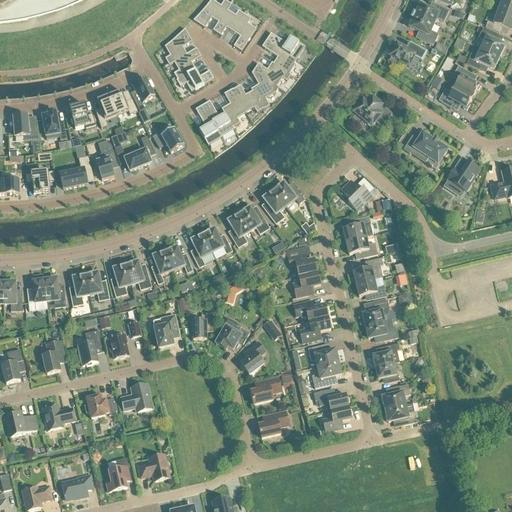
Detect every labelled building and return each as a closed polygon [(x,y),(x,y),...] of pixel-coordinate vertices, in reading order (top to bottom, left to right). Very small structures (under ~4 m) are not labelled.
[(0,0),(0,27),(4,28),(20,25),(31,23),(47,19),(59,16),(71,11),(85,5),(93,0),(0,0)] [(152,10),(143,0),(135,0),(132,3),(142,16),(151,9),(152,11),(152,10)] [(143,0),(152,10),(159,4),(158,3),(156,1),(157,0),(162,0),(163,0),(143,0)] [(437,0),(436,3),(451,8),(453,0),(437,0)] [(498,11),(496,14),(511,19),(511,5),(510,5),(511,0),(497,0),(503,2),(501,4),(499,7),(498,9),(498,11)] [(213,33),(213,34),(231,7),(225,3),(221,8),(211,2),(206,10),(199,17),(193,23),(205,31),(212,21),(218,25),(213,33)] [(142,16),(132,3),(123,9),(133,24),(134,24),(133,23),(142,16)] [(414,16),(413,18),(433,27),(436,21),(444,24),(449,13),(435,6),(432,13),(418,7),(417,8),(415,8),(413,14),(414,16)] [(231,7),(213,34),(221,39),(226,30),(233,35),(245,17),(238,13),(235,18),(228,13),(231,7)] [(133,24),(123,9),(114,15),(124,30),(133,24)] [(453,19),(461,22),(463,16),(455,13),(453,19)] [(511,30),(511,19),(496,14),(495,16),(495,20),(494,23),(494,24),(493,26),(488,24),(485,30),(499,35),(501,29),(511,33),(511,30)] [(124,30),(114,15),(105,21),(113,35),(123,29),(124,31),(124,30)] [(245,17),(233,35),(240,39),(233,49),(241,54),(256,32),(248,26),(251,21),(245,17)] [(466,23),(472,26),(475,20),(469,17),(466,23)] [(433,27),(413,18),(412,20),(410,21),(407,26),(408,28),(408,29),(422,36),(419,42),(433,48),(438,37),(431,33),(433,27)] [(113,35),(105,21),(96,26),(103,41),(113,35)] [(103,41),(96,26),(84,31),(91,47),(102,41),(103,41)] [(484,43),(480,52),(499,60),(505,48),(493,42),(496,37),(482,30),(478,40),(484,43)] [(91,47),(84,31),(73,36),(72,34),(78,53),(79,53),(78,52),(80,51),(88,48),(90,47),(91,47)] [(165,61),(169,68),(197,52),(196,51),(187,57),(183,50),(192,44),(185,32),(172,43),(165,49),(170,58),(165,61)] [(78,53),(72,34),(60,38),(65,57),(66,57),(67,56),(68,56),(76,54),(78,53)] [(271,36),(266,43),(296,63),(305,50),(290,40),(286,46),(271,36)] [(65,57),(60,38),(48,41),(52,61),(53,61),(53,60),(54,60),(63,58),(65,57)] [(52,61),(48,41),(48,43),(38,45),(40,62),(51,60),(51,61),(52,61)] [(272,65),(271,65),(290,78),(291,78),(289,77),(295,67),(294,66),(296,63),(266,43),(262,50),(277,60),(273,66),(272,65)] [(40,62),(38,45),(27,46),(29,63),(30,63),(38,62),(40,62)] [(29,63),(27,46),(17,48),(18,65),(20,65),(20,64),(22,64),(24,64),(27,63),(27,64),(29,63)] [(421,67),(427,55),(415,49),(411,46),(410,46),(409,46),(408,47),(405,52),(397,47),(390,59),(391,60),(389,63),(398,68),(400,65),(409,70),(417,74),(421,67)] [(18,65),(17,48),(6,49),(6,66),(8,66),(8,65),(11,65),(12,65),(15,65),(18,65)] [(197,52),(169,68),(174,65),(179,73),(174,76),(177,82),(176,83),(196,72),(191,65),(201,59),(197,52)] [(499,60),(480,52),(477,59),(471,56),(466,67),(479,73),(482,67),(494,73),(499,60)] [(464,67),(467,61),(459,58),(457,63),(464,67)] [(258,66),(253,74),(279,91),(279,90),(277,89),(282,81),(286,84),(290,78),(271,65),(267,72),(258,66)] [(458,83),(455,89),(472,100),(477,92),(478,93),(481,88),(477,86),(477,87),(467,82),(471,76),(458,69),(452,79),(458,83)] [(196,72),(176,83),(180,90),(186,86),(191,95),(214,82),(209,74),(200,79),(196,72)] [(258,88),(251,92),(263,112),(270,109),(265,102),(276,96),(279,91),(253,74),(252,76),(258,88)] [(436,79),(430,88),(439,93),(444,84),(436,79)] [(145,82),(133,88),(139,100),(134,103),(140,115),(145,112),(146,112),(142,106),(155,100),(145,82)] [(233,92),(232,92),(246,116),(246,115),(254,110),(257,115),(262,112),(263,113),(263,112),(251,92),(252,94),(245,98),(240,88),(233,92)] [(472,100),(455,89),(451,96),(445,92),(438,103),(451,110),(454,104),(464,110),(463,111),(466,113),(469,108),(468,107),(472,100)] [(230,107),(222,111),(234,132),(233,130),(240,126),(237,121),(246,116),(232,92),(224,97),(230,107)] [(138,115),(132,102),(125,104),(121,94),(109,99),(117,120),(118,120),(117,119),(128,114),(130,118),(138,115)] [(117,120),(109,99),(97,103),(101,114),(96,116),(101,132),(108,129),(106,124),(117,120)] [(354,114),(353,115),(355,117),(351,122),(360,128),(364,124),(371,130),(376,125),(381,129),(391,116),(382,109),(382,108),(372,100),(367,107),(363,103),(359,107),(357,107),(353,112),(354,114)] [(210,104),(202,108),(221,141),(222,140),(221,139),(234,132),(222,111),(221,112),(224,117),(219,120),(210,104)] [(85,107),(70,112),(75,131),(84,128),(86,134),(97,131),(93,119),(88,120),(85,107)] [(221,141),(202,108),(195,112),(205,129),(199,133),(208,149),(221,141)] [(147,118),(145,112),(140,115),(139,116),(141,121),(147,118)] [(68,142),(65,128),(59,129),(56,115),(48,116),(49,118),(43,119),(48,143),(61,140),(62,143),(68,142)] [(39,143),(37,128),(28,129),(28,119),(14,120),(15,140),(24,139),(24,144),(39,143)] [(158,136),(152,140),(159,152),(165,148),(170,157),(184,149),(174,132),(160,140),(158,136)] [(441,163),(447,153),(437,146),(438,144),(434,141),(433,143),(422,136),(418,142),(412,138),(403,152),(411,157),(414,152),(428,161),(425,165),(429,168),(429,169),(431,171),(432,170),(436,173),(442,164),(441,163)] [(120,147),(117,138),(116,139),(111,141),(114,149),(120,147)] [(151,166),(148,158),(155,155),(147,139),(141,142),(145,153),(124,162),(130,174),(151,166)] [(96,165),(102,184),(114,180),(111,169),(117,167),(113,154),(111,147),(109,148),(108,143),(98,147),(101,157),(100,158),(101,163),(96,165)] [(85,178),(93,176),(88,159),(78,161),(80,169),(68,172),(68,175),(60,177),(63,192),(87,187),(85,178)] [(448,183),(444,189),(455,197),(460,191),(465,194),(479,173),(468,165),(468,164),(462,160),(454,172),(447,182),(448,183)] [(491,189),(494,203),(507,199),(508,201),(511,200),(511,173),(502,176),(504,186),(491,189)] [(55,184),(53,174),(32,177),(34,197),(50,195),(49,185),(55,184)] [(1,179),(2,183),(0,183),(0,198),(20,198),(20,183),(15,183),(15,178),(1,179)] [(350,203),(348,205),(358,215),(373,200),(369,196),(373,191),(364,181),(356,189),(350,184),(341,193),(350,203)] [(278,188),(271,191),(286,210),(295,202),(299,207),(305,203),(292,186),(286,189),(284,186),(279,189),(278,188)] [(286,210),(271,191),(267,196),(268,198),(263,201),(271,212),(267,215),(276,227),(284,221),(280,215),(286,210)] [(482,196),(479,207),(490,204),(488,194),(482,196)] [(391,212),(389,202),(382,204),(383,208),(377,210),(378,215),(391,212)] [(244,212),(237,214),(250,235),(256,231),(260,238),(270,231),(262,218),(257,221),(250,210),(245,214),(244,212)] [(250,235),(237,214),(232,219),(233,221),(228,224),(235,235),(230,238),(238,251),(247,245),(243,239),(250,235)] [(343,232),(346,245),(366,240),(373,239),(368,219),(354,222),(356,229),(343,232)] [(208,233),(201,234),(212,256),(223,250),(226,257),(232,254),(225,241),(220,243),(214,232),(209,234),(208,233)] [(212,256),(201,234),(196,239),(197,241),(192,243),(197,255),(192,257),(199,271),(205,268),(201,261),(212,256)] [(366,240),(346,245),(349,257),(362,254),(363,261),(377,258),(375,246),(368,247),(366,240)] [(277,247),(281,254),(286,250),(282,244),(277,247)] [(171,250),(164,251),(173,274),(184,269),(187,276),(193,274),(187,260),(182,262),(177,250),(171,252),(171,250)] [(173,274),(164,251),(158,255),(159,257),(153,259),(158,271),(153,273),(158,288),(164,286),(161,278),(173,274)] [(296,267),(299,280),(317,275),(314,262),(307,264),(305,258),(301,259),(299,252),(287,255),(290,268),(296,267)] [(353,275),(356,287),(374,282),(383,281),(380,269),(383,268),(381,261),(364,265),(366,272),(353,275)] [(253,269),(250,263),(244,266),(248,272),(253,269)] [(132,288),(125,265),(119,268),(119,270),(114,272),(117,284),(112,286),(116,301),(127,297),(125,290),(132,288)] [(132,265),(125,265),(132,288),(138,286),(141,293),(152,290),(147,275),(142,277),(138,265),(132,266),(132,265)] [(250,276),(253,280),(260,276),(257,271),(250,276)] [(90,298),(85,275),(79,278),(79,280),(73,281),(76,293),(70,294),(73,310),(84,308),(82,300),(90,298)] [(92,275),(85,275),(90,298),(97,297),(99,304),(110,302),(106,287),(101,288),(98,276),(92,277),(92,275)] [(317,275),(299,280),(300,286),(293,287),(296,301),(314,297),(313,290),(320,288),(317,275)] [(397,277),(399,287),(408,285),(407,276),(397,277)] [(44,282),(44,283),(47,304),(54,303),(55,311),(66,310),(64,295),(59,295),(58,289),(57,282),(52,282),(52,281),(44,282)] [(374,282),(356,287),(359,300),(371,297),(373,303),(386,300),(384,288),(376,290),(374,282)] [(47,304),(44,283),(32,284),(33,292),(33,298),(28,299),(29,314),(36,314),(35,305),(47,304)] [(3,286),(4,307),(11,307),(11,315),(22,315),(22,299),(16,299),(16,293),(16,286),(11,286),(11,284),(3,284),(3,286)] [(183,294),(193,291),(191,284),(181,287),(183,294)] [(243,292),(238,284),(229,289),(224,304),(233,307),(236,296),(243,292)] [(400,297),(402,306),(413,303),(411,294),(400,297)] [(178,303),(181,317),(190,315),(187,301),(178,303)] [(376,314),(363,317),(365,329),(384,324),(391,322),(392,323),(396,322),(394,315),(391,314),(389,315),(389,312),(387,302),(374,305),(376,314)] [(302,326),(308,325),(328,320),(325,307),(314,310),(312,303),(293,308),(296,320),(301,319),(302,326)] [(206,343),(206,331),(213,331),(213,316),(206,316),(206,318),(201,318),(201,324),(193,324),(193,343),(206,343)] [(154,330),(159,351),(174,348),(172,341),(179,340),(174,319),(161,322),(161,323),(155,330),(154,330)] [(38,322),(39,328),(50,326),(49,320),(38,322)] [(108,320),(100,322),(101,328),(110,326),(108,320)] [(328,320),(308,325),(310,331),(299,334),(302,346),(321,342),(320,335),(331,333),(328,320)] [(243,347),(249,336),(239,331),(241,329),(227,321),(224,328),(226,329),(216,346),(226,352),(228,349),(233,352),(238,344),(243,347)] [(98,328),(96,322),(85,325),(86,331),(98,328)] [(384,324),(365,329),(368,341),(382,338),(384,344),(398,341),(395,329),(393,330),(392,323),(391,322),(384,324)] [(271,323),(263,329),(267,334),(274,328),(271,323)] [(128,328),(131,341),(141,339),(138,325),(128,328)] [(78,356),(79,362),(81,362),(82,369),(86,368),(87,370),(92,369),(92,367),(98,365),(95,351),(103,349),(99,333),(85,337),(87,346),(78,349),(79,356),(78,356)] [(108,341),(111,354),(112,354),(114,362),(118,361),(120,362),(123,361),(124,359),(129,358),(126,345),(127,345),(125,337),(108,341)] [(47,348),(49,358),(43,359),(47,377),(60,374),(59,367),(66,366),(61,344),(47,348)] [(243,357),(247,362),(241,367),(242,368),(240,369),(243,374),(245,373),(249,378),(264,367),(259,360),(266,355),(258,345),(243,357)] [(372,359),(375,370),(394,366),(394,367),(399,365),(397,354),(399,353),(398,347),(379,351),(381,357),(372,359)] [(315,363),(317,370),(338,365),(335,352),(322,355),(321,348),(308,351),(311,364),(315,363)] [(2,368),(6,387),(20,383),(18,372),(25,370),(20,352),(7,355),(10,367),(2,368)] [(414,368),(420,371),(423,365),(418,362),(414,368)] [(338,365),(317,370),(319,377),(312,378),(315,392),(330,388),(328,380),(341,377),(338,365)] [(394,366),(375,370),(378,382),(386,381),(387,386),(399,384),(398,377),(396,378),(394,367),(394,366)] [(284,390),(294,388),(291,376),(281,378),(284,390)] [(256,393),(251,394),(254,407),(273,403),(271,397),(281,395),(278,381),(255,386),(256,393)] [(131,391),(133,400),(129,401),(129,399),(121,401),(124,414),(136,411),(137,415),(153,412),(147,387),(131,391)] [(384,407),(385,412),(405,408),(403,400),(411,398),(408,387),(393,390),(394,397),(382,400),(382,401),(381,402),(382,406),(384,407)] [(326,408),(327,415),(349,410),(348,407),(349,405),(348,401),(346,400),(346,397),(332,400),(330,392),(313,396),(315,404),(318,404),(319,409),(326,408)] [(88,408),(84,409),(86,416),(90,415),(91,422),(105,419),(105,417),(109,416),(109,419),(117,417),(113,401),(102,404),(100,398),(87,401),(88,408)] [(417,425),(414,414),(412,406),(405,408),(385,412),(386,418),(385,419),(386,423),(388,424),(388,425),(400,422),(402,429),(417,425)] [(42,412),(48,434),(63,430),(63,427),(75,424),(72,411),(62,413),(63,414),(60,415),(58,408),(42,412)] [(349,410),(327,415),(329,421),(322,423),(325,436),(343,431),(342,425),(352,422),(351,419),(352,418),(351,413),(349,412),(349,410)] [(258,428),(262,441),(280,437),(279,431),(289,428),(286,415),(263,420),(264,427),(258,428)] [(25,421),(26,422),(22,423),(21,417),(6,420),(10,440),(26,437),(26,436),(37,434),(34,419),(25,421)] [(168,473),(169,471),(168,467),(166,466),(164,458),(149,462),(150,466),(138,468),(141,481),(153,478),(155,485),(169,482),(168,473)] [(395,459),(380,462),(381,469),(377,470),(381,488),(401,484),(395,459)] [(107,487),(109,495),(127,491),(126,485),(132,484),(127,461),(116,464),(117,472),(109,474),(112,486),(107,487)] [(360,492),(354,467),(339,471),(340,478),(336,479),(340,497),(360,492)] [(12,492),(8,477),(0,478),(0,479),(3,494),(12,492)] [(78,483),(62,487),(65,503),(79,500),(79,502),(89,500),(87,492),(94,491),(91,477),(77,480),(78,483)] [(276,486),(258,489),(263,511),(277,511),(282,511),(276,486)] [(23,494),(26,511),(33,511),(42,510),(41,505),(52,502),(49,490),(38,493),(37,491),(23,494)] [(407,491),(397,494),(401,511),(411,510),(407,491)] [(8,511),(6,502),(5,502),(4,496),(0,497),(0,511),(8,511)] [(369,511),(367,500),(357,503),(358,511),(369,511)] [(231,511),(229,501),(213,505),(214,511),(231,511)]
